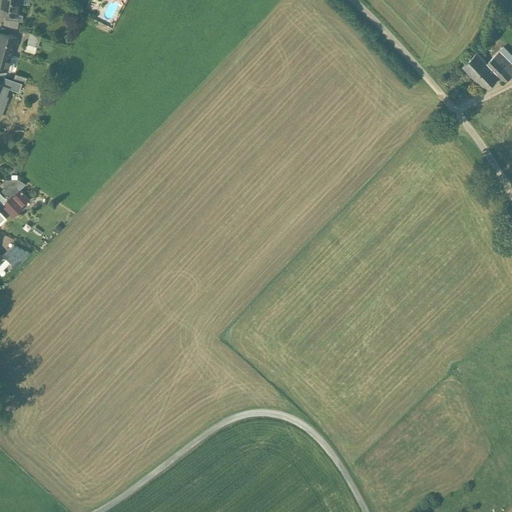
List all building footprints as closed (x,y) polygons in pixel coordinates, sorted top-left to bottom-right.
[(21,0),(0,0),(0,7),(0,12),(5,13),(17,14),(18,4),(21,4),(21,0)] [(17,14),(5,13),(4,19),(14,20),(17,21),(22,21),(23,15),(17,14)] [(18,38),(0,32),(0,53),(10,56),(13,46),(16,47),(18,38)] [(41,36),(30,33),(27,44),(38,47),(41,36)] [(477,52),(462,67),(488,92),(500,79),(505,83),(511,76),(511,54),(504,47),(488,63),(477,52)] [(10,56),(0,53),(0,68),(7,71),(11,56),(10,56)] [(27,78),(15,74),(13,80),(25,83),(27,78)] [(27,84),(14,80),(11,88),(24,93),(27,84)] [(18,188),(18,179),(3,179),(3,180),(4,180),(4,188),(3,188),(4,188),(18,188)] [(0,206),(3,204),(7,209),(6,209),(13,216),(21,209),(19,208),(28,199),(22,192),(23,192),(22,191),(21,191),(18,188),(4,188),(0,191),(0,206)] [(22,261),(9,248),(2,255),(9,261),(16,268),(22,261)] [(0,254),(0,271),(9,261),(2,255),(1,255),(0,254)]
